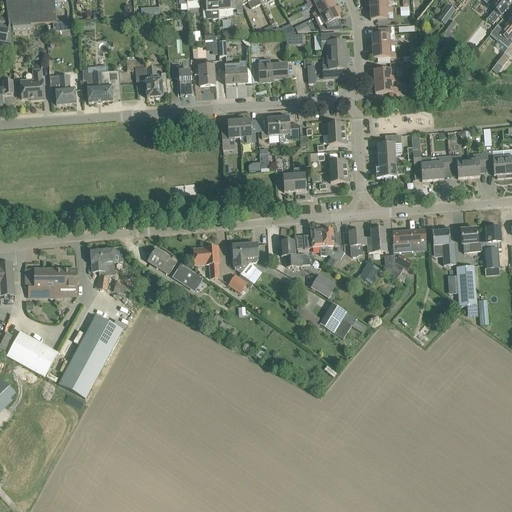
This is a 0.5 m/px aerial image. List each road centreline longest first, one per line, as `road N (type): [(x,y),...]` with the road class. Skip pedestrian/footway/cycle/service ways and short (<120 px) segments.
road 1 (residential): [(0,245),(348,216)]
road 2 (residential): [(0,123),(342,100)]
road 3 (residential): [(376,213),(511,203)]
